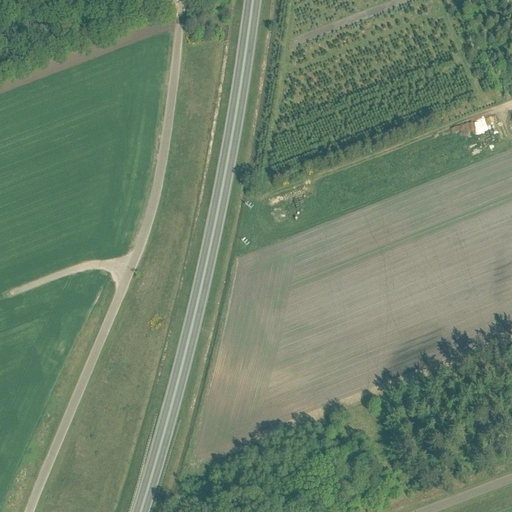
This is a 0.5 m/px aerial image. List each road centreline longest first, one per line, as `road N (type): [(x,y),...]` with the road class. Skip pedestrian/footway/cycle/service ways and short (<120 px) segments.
road 1 (unclassified): [(29,511),(149,217),(180,0)]
road 2 (trunk): [(140,511),(224,185),(252,0)]
